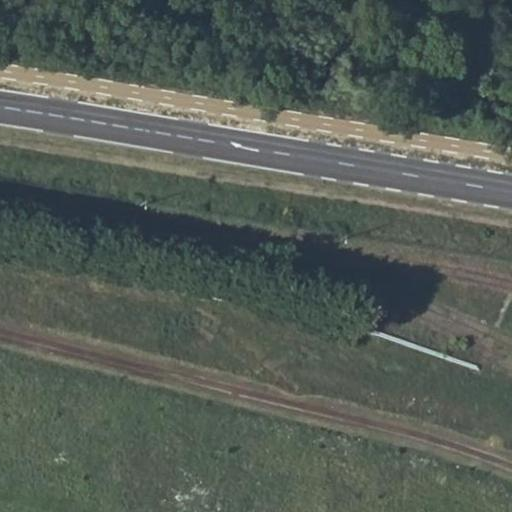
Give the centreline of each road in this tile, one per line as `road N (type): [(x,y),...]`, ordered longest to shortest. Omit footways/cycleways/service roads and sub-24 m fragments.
road 1 (track): [(0,332),(430,440),(511,473)]
road 2 (secondary): [(0,106),(511,191)]
